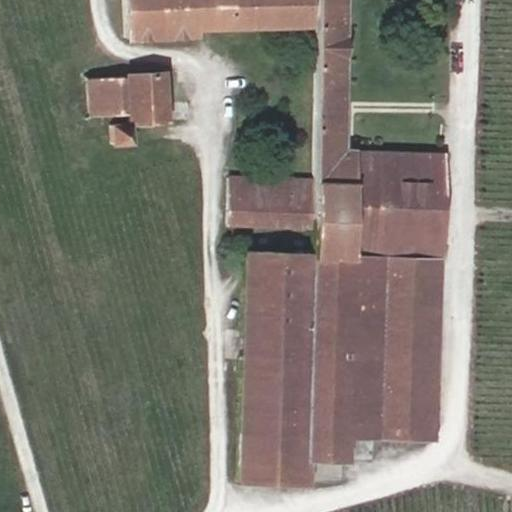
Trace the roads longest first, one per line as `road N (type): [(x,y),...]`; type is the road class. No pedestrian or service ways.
road 1 (track): [(276,511),(453,460),(467,0)]
road 2 (unknown): [(0,205),(82,511)]
